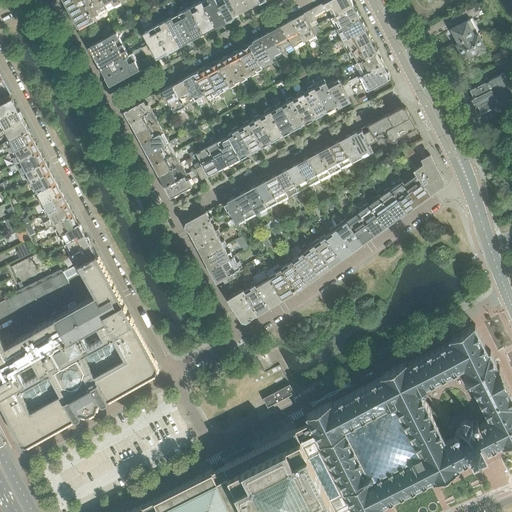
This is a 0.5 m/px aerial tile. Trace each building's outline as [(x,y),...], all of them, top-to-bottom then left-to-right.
[(96,23),(83,0),(64,0),(78,26),(86,21),(87,23),(91,22),(93,25),(92,25),(94,30),(99,27),(96,23)] [(107,7),(102,0),(83,0),(96,23),(99,22),(97,18),(98,17),(96,13),(107,7)] [(215,26),(202,0),(189,7),(203,32),(204,32),(215,26)] [(227,20),(216,0),(202,0),(215,26),(227,20)] [(238,14),(230,0),(216,0),(227,20),(238,14)] [(249,8),(244,0),(230,0),(238,14),(249,8)] [(260,2),(258,0),(244,0),(249,8),(260,2)] [(331,17),(353,6),(353,5),(353,2),(351,0),(327,0),(304,13),(309,24),(316,20),(314,17),(327,9),(331,17)] [(480,8),(477,1),(466,7),(469,14),(480,8)] [(359,17),(358,16),(358,13),(357,11),(355,9),(353,6),(331,17),(337,29),(359,17)] [(203,32),(189,7),(177,13),(191,38),(193,37),(194,38),(198,36),(198,34),(203,32)] [(191,38),(177,13),(166,19),(179,45),(184,42),(185,43),(189,41),(190,39),(191,38)] [(318,39),(311,27),(309,24),(304,13),(298,16),(297,18),(293,21),(304,40),(308,38),(310,43),(318,39)] [(365,29),(364,28),(364,25),(363,22),(361,20),(359,17),(337,29),(328,33),(329,35),(334,33),(338,31),(343,40),(365,29)] [(179,45),(166,19),(154,26),(168,51),(169,50),(171,51),(174,49),(175,47),(179,45)] [(304,40),(293,21),(291,20),(281,25),(293,46),(304,40)] [(474,35),(467,21),(451,29),(459,43),(474,35)] [(168,51),(154,26),(148,29),(146,26),(144,27),(141,23),(138,25),(142,32),(149,43),(155,54),(156,57),(161,55),(163,55),(166,53),(167,51),(168,51)] [(293,46),(281,25),(276,28),(275,30),(271,32),(282,52),(286,61),(289,59),(287,55),(288,54),(286,50),(293,46)] [(371,41),(370,39),(370,36),(369,34),(367,32),(365,29),(343,40),(340,41),(343,46),(345,45),(349,52),(371,41)] [(96,57),(123,42),(116,30),(96,41),(94,36),(86,40),(89,45),(96,57)] [(282,52),(271,32),(269,32),(260,37),(271,58),(282,52)] [(485,47),(478,33),(474,35),(459,43),(457,44),(464,58),(476,51),(478,54),(485,50),(483,48),(485,47)] [(271,58),(260,37),(254,40),(253,42),(249,45),(261,68),(264,72),(267,71),(264,66),(262,67),(260,64),(271,58)] [(355,63),(376,51),(376,48),(375,45),(372,44),(371,41),(349,52),(342,55),(345,61),(351,57),(355,63)] [(101,68),(133,51),(132,51),(128,53),(123,42),(96,57),(99,64),(100,64),(101,64),(102,66),(101,67),(101,68)] [(139,68),(135,59),(137,58),(135,55),(142,51),(143,54),(145,54),(146,53),(148,57),(155,54),(149,43),(133,51),(101,68),(103,72),(105,72),(106,72),(107,74),(106,75),(105,76),(110,84),(139,68)] [(261,68),(249,45),(247,44),(243,45),(243,48),(239,50),(251,74),(252,76),(258,73),(257,70),(261,68)] [(251,74),(239,50),(238,50),(236,50),(235,50),(234,50),(233,52),(233,53),(228,56),(240,79),(241,82),(247,78),(246,76),(251,74)] [(508,57),(505,50),(493,57),(496,64),(508,57)] [(360,74),(382,62),(382,59),(381,57),(378,55),(376,51),(355,63),(360,74)] [(240,79),(228,56),(225,55),(222,57),(221,60),(216,62),(229,85),(230,87),(236,84),(235,82),(240,79)] [(229,85),(216,62),(213,62),(212,63),(210,65),(206,68),(219,91),(218,91),(219,93),(225,90),(224,88),(229,85)] [(390,78),(390,75),(388,71),(386,69),(382,62),(360,74),(342,85),(348,96),(354,93),(350,86),(361,80),(367,90),(390,78)] [(219,91),(206,68),(205,66),(194,72),(205,94),(208,99),(214,96),(213,94),(218,91),(219,91)] [(205,94),(194,72),(183,78),(195,100),(205,94)] [(511,78),(508,80),(504,72),(470,89),(474,97),(472,98),(474,102),(475,106),(478,105),(482,112),(488,110),(489,111),(491,110),(491,108),(497,105),(499,108),(502,106),(501,103),(511,97),(511,87),(511,86),(511,78)] [(195,100),(183,78),(173,84),(185,106),(195,100)] [(338,104),(327,84),(324,78),(318,81),(319,84),(314,86),(327,110),(329,111),(335,107),(334,106),(338,104)] [(348,96),(342,85),(338,78),(327,84),(338,104),(338,105),(350,99),(348,96)] [(185,106),(173,84),(162,89),(167,99),(168,100),(172,107),(174,111),(185,106)] [(327,110),(314,86),(313,84),(307,87),(308,90),(304,92),(317,116),(318,116),(321,115),(322,113),(327,110)] [(317,116),(304,92),(303,92),(302,90),(296,93),(297,95),(293,98),(305,122),(306,121),(308,122),(311,120),(312,118),(317,116)] [(151,109),(148,102),(152,100),(152,99),(151,97),(150,96),(144,99),(124,110),(130,121),(151,109)] [(305,122),(293,98),(291,96),(285,99),(287,101),(282,104),(295,128),(297,128),(300,126),(301,124),(305,122)] [(0,117),(18,109),(12,98),(0,103),(0,117)] [(295,128),(282,104),(281,104),(280,102),(275,105),(276,107),(271,110),(284,133),(286,134),(290,132),(290,130),(295,128)] [(416,126),(410,115),(405,107),(402,106),(367,124),(370,129),(363,132),(369,143),(377,139),(375,135),(378,134),(381,138),(385,139),(388,138),(389,140),(394,141),(398,139),(398,136),(410,130),(411,130),(413,129),(413,128),(416,127),(416,126)] [(284,133),(271,110),(270,107),(264,111),(265,113),(260,116),(273,139),(276,139),(278,138),(279,136),(284,133)] [(0,124),(2,129),(23,118),(18,109),(0,117),(0,124)] [(135,132),(157,120),(151,109),(130,121),(135,132)] [(273,139),(260,116),(259,114),(253,117),(254,119),(249,122),(262,145),(264,146),(268,143),(268,142),(273,139)] [(29,129),(24,122),(23,118),(2,129),(8,140),(10,139),(27,130),(29,129)] [(141,142),(163,130),(157,120),(135,132),(141,142)] [(262,145),(249,122),(248,120),(243,122),(244,125),(238,128),(251,151),(253,151),(257,149),(258,148),(262,145)] [(251,151),(238,128),(237,126),(232,129),(233,131),(227,134),(228,135),(240,157),(241,157),(242,157),(246,155),(247,153),(251,151)] [(369,143),(363,132),(361,129),(357,131),(355,131),(352,132),(351,134),(362,156),(372,150),(369,143)] [(13,152),(16,150),(34,141),(27,130),(10,139),(13,145),(10,147),(9,147),(8,147),(6,147),(5,148),(3,150),(2,150),(5,155),(12,151),(13,152)] [(147,153),(169,142),(163,130),(141,142),(147,153)] [(362,156),(351,134),(348,134),(346,136),(344,138),(340,140),(352,161),(362,156)] [(228,135),(218,141),(230,163),(240,157),(228,135)] [(174,152),(171,146),(178,142),(175,138),(169,142),(147,153),(153,163),(174,152)] [(230,163),(218,141),(218,140),(207,146),(219,168),(230,163)] [(352,161),(340,140),(337,140),(335,141),(334,144),(330,146),(341,167),(352,161)] [(423,140),(401,152),(409,163),(412,161),(409,157),(413,155),(412,154),(418,151),(426,147),(423,140)] [(21,160),(39,151),(34,141),(16,150),(18,155),(12,158),(15,164),(21,160)] [(219,168),(207,146),(195,152),(201,162),(203,165),(208,174),(219,168)] [(341,167),(330,146),(327,146),(325,147),(323,149),(319,152),(330,173),(341,167)] [(27,171),(44,161),(39,151),(21,160),(24,166),(21,167),(24,172),(27,171)] [(330,173),(319,152),(316,151),(314,153),(313,155),(308,157),(320,178),(330,173)] [(159,174),(180,163),(174,152),(153,163),(159,174)] [(444,181),(430,154),(423,157),(425,161),(413,169),(415,172),(430,192),(433,191),(435,190),(437,187),(439,186),(443,184),(444,181)] [(320,178),(308,157),(306,157),(303,158),(302,161),(298,163),(309,184),(320,178)] [(29,183),(50,172),(44,161),(27,171),(30,176),(27,178),(29,183)] [(164,185),(186,173),(180,163),(159,174),(164,185)] [(309,184),(298,163),(295,163),(293,164),(292,166),(287,169),(299,190),(309,184)] [(203,165),(197,168),(192,171),(189,172),(190,174),(193,172),(193,173),(197,171),(201,179),(209,175),(208,174),(203,165)] [(299,190),(287,169),(285,168),(282,170),(281,172),(277,174),(288,195),(299,190)] [(38,191),(56,182),(50,172),(29,183),(35,194),(38,192),(38,191)] [(430,192),(415,172),(410,176),(412,177),(404,183),(417,201),(420,201),(422,199),(424,197),(430,192)] [(190,186),(192,184),(186,173),(164,185),(170,196),(173,195),(174,196),(191,187),(190,186)] [(288,195),(277,174),(274,174),(272,175),(270,178),(266,180),(278,201),(288,195)] [(417,201),(404,183),(402,180),(401,178),(396,182),(397,184),(391,189),(406,210),(406,209),(409,209),(411,207),(412,205),(417,201)] [(278,201),(266,180),(264,180),(261,181),(260,184),(256,186),(267,207),(278,201)] [(40,204),(44,202),(61,193),(56,182),(38,191),(38,192),(41,197),(38,199),(40,204)] [(267,207),(256,186),(253,186),(251,187),(249,189),(245,191),(256,213),(267,207)] [(406,210),(391,189),(389,187),(384,190),(386,192),(380,196),(395,217),(398,217),(400,215),(402,213),(406,210)] [(256,213),(245,191),(242,191),(240,193),(239,195),(235,197),(246,218),(256,213)] [(45,214),(49,212),(67,202),(61,193),(44,202),(46,207),(43,209),(45,214)] [(395,217),(380,196),(378,194),(373,198),(374,199),(368,203),(384,225),(387,225),(389,223),(391,221),(395,217)] [(340,203),(335,196),(332,198),(336,205),(340,203)] [(246,218),(235,197),(232,197),(230,198),(228,201),(224,203),(230,213),(236,224),(246,218)] [(55,223),(73,213),(67,202),(49,212),(52,218),(49,219),(44,222),(46,227),(55,223)] [(384,225),(368,203),(367,202),(362,206),(363,208),(358,212),(373,233),(376,233),(378,231),(380,229),(384,225)] [(373,233),(358,212),(356,210),(351,214),(353,216),(347,220),(362,241),(365,240),(367,239),(369,236),(373,233)] [(192,234),(213,222),(214,222),(211,217),(209,218),(206,211),(187,221),(186,224),(189,230),(190,230),(192,234)] [(61,232),(78,223),(73,213),(55,223),(58,228),(54,230),(57,235),(61,232)] [(362,241),(347,220),(345,218),(340,222),(342,224),(336,228),(351,249),(354,248),(356,247),(358,244),(362,241)] [(266,231),(277,225),(274,220),(264,226),(266,231)] [(351,249),(336,228),(335,226),(334,226),(331,221),(330,222),(328,223),(328,224),(328,226),(329,228),(329,229),(329,230),(331,232),(325,236),(340,257),(343,256),(345,255),(347,252),(351,249)] [(35,233),(29,222),(25,225),(30,235),(31,235),(35,233)] [(218,234),(221,233),(218,228),(215,229),(212,224),(213,223),(213,222),(192,234),(192,236),(193,239),(196,241),(198,245),(218,234)] [(85,234),(83,230),(79,223),(78,223),(61,232),(64,238),(61,240),(64,245),(85,234)] [(277,227),(272,230),(278,237),(282,234),(277,227)] [(69,255),(91,244),(89,241),(85,234),(64,245),(63,248),(65,251),(67,251),(69,255)] [(204,256),(224,246),(227,244),(224,239),(222,241),(218,234),(198,245),(198,248),(200,250),(202,252),(204,256)] [(340,257),(325,236),(323,234),(312,242),(329,265),(332,264),(334,262),(336,260),(340,257)] [(329,265),(312,242),(307,245),(309,247),(303,252),(318,272),(321,272),(323,270),(325,268),(329,265)] [(96,254),(92,246),(91,244),(69,255),(72,260),(75,259),(78,264),(96,254)] [(211,268),(233,256),(231,250),(228,252),(224,246),(204,256),(204,259),(206,262),(208,263),(211,268)] [(318,272),(303,252),(302,250),(296,253),(298,255),(292,259),(307,280),(310,280),(312,278),(314,276),(318,272)] [(158,366),(152,357),(106,272),(106,273),(102,265),(101,263),(97,256),(97,255),(97,254),(96,254),(78,264),(63,271),(68,279),(83,271),(93,289),(89,292),(92,297),(77,305),(75,301),(66,306),(69,310),(57,317),(55,313),(50,315),(53,319),(34,330),(32,327),(29,328),(31,332),(14,341),(13,339),(17,336),(15,332),(12,334),(11,332),(5,336),(8,342),(9,341),(10,343),(6,345),(0,333),(0,400),(22,442),(26,443),(79,414),(80,410),(85,407),(86,409),(95,404),(94,402),(100,399),(104,400),(156,370),(158,366)] [(235,270),(242,266),(239,261),(237,262),(233,256),(211,268),(211,271),(212,273),(215,275),(217,279),(221,278),(224,283),(235,277),(233,272),(235,271),(235,270)] [(307,280),(292,259),(291,257),(290,257),(285,261),(287,263),(280,268),(295,289),(296,288),(299,288),(301,286),(303,284),(307,280)] [(8,271),(6,265),(0,268),(3,274),(8,271)] [(295,289),(280,268),(279,266),(273,269),(275,271),(269,275),(282,297),(285,296),(287,295),(289,293),(294,290),(295,289)] [(282,297),(269,275),(262,279),(263,281),(256,285),(269,305),(271,305),(274,303),(275,301),(282,297)] [(269,305),(256,285),(254,281),(251,283),(252,285),(245,290),(244,288),(242,289),(257,312),(260,312),(262,310),(264,308),(269,305)] [(257,312),(242,289),(242,288),(231,294),(229,299),(242,319),(246,320),(249,318),(253,316),(252,315),(257,312)] [(371,511),(385,505),(384,503),(434,478),(435,480),(460,467),(459,465),(475,457),(475,458),(488,452),(487,451),(503,443),(504,445),(511,440),(511,393),(510,389),(511,389),(499,366),(498,366),(490,350),(488,351),(475,324),(450,337),(451,340),(407,363),(406,361),(381,374),(382,376),(333,402),(332,400),(307,414),(309,418),(311,422),(309,423),(311,428),(311,429),(300,435),(293,421),(222,459),(226,469),(215,474),(212,469),(125,511),(371,511)] [(284,362),(276,348),(256,358),(264,373),(279,365),(286,378),(291,376),(284,362)] [(268,407),(295,392),(290,383),(263,398),(268,407)]
